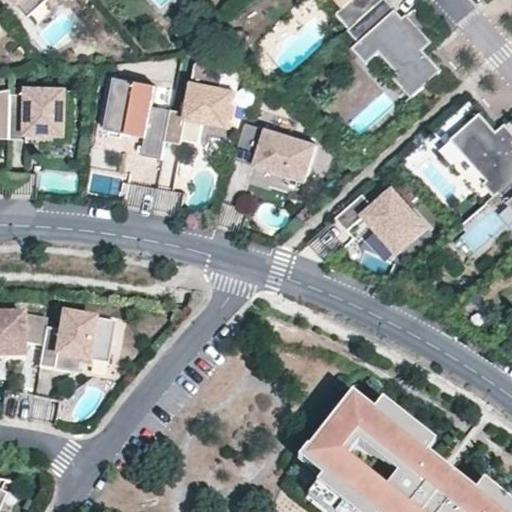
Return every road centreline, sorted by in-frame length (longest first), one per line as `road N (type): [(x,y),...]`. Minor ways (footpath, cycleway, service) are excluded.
road 1 (residential): [(511,395),(360,307),(257,266)]
road 2 (residential): [(257,266),(88,467)]
road 3 (residential): [(257,266),(99,230),(0,224)]
